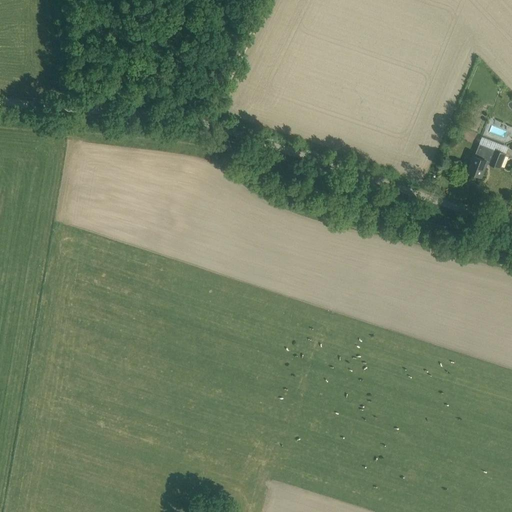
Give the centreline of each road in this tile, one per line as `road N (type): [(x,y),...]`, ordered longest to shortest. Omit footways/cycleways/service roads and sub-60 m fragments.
road 1 (unclassified): [(511,229),(206,125),(0,106)]
road 2 (track): [(206,125),(265,0)]
